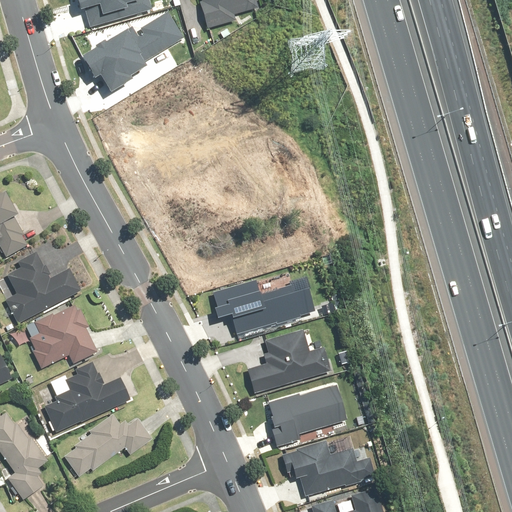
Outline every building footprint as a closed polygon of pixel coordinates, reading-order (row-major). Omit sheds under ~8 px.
[(80,0),(86,26),(152,11),(149,0),(80,0)] [(199,0),(201,2),(196,4),(205,32),(236,22),(234,18),(259,11),(255,0),(199,0)] [(167,8),(89,55),(111,89),(129,78),(126,73),(185,37),(167,8)] [(17,216),(2,192),(0,192),(0,251),(5,259),(27,246),(11,220),(17,216)] [(15,295),(4,301),(15,324),(78,294),(66,271),(50,278),(37,251),(16,261),(19,268),(5,275),(15,295)] [(255,280),(211,292),(215,308),(210,309),(213,322),(226,318),(232,338),(314,316),(307,290),(292,294),(290,286),(259,294),(255,280)] [(31,339),(28,341),(33,351),(30,352),(40,372),(65,359),(70,368),(96,354),(83,330),(88,327),(77,305),(53,318),(51,314),(25,327),(31,339)] [(28,342),(23,329),(9,335),(14,348),(28,342)] [(246,369),(254,395),(329,371),(322,348),(309,352),(303,332),(263,344),(266,354),(262,356),(264,364),(246,369)] [(345,343),(332,347),(339,368),(352,364),(345,343)] [(0,383),(11,379),(0,357),(0,383)] [(77,375),(51,386),(55,397),(51,398),(54,404),(41,408),(52,435),(127,401),(118,380),(103,386),(93,361),(75,369),(77,375)] [(297,396),(263,406),(275,448),(299,441),(298,437),(346,423),(335,386),(298,397),(297,396)] [(27,441),(6,412),(0,416),(0,454),(12,472),(4,478),(22,501),(39,489),(32,480),(40,475),(35,469),(47,461),(31,439),(27,441)] [(119,425),(112,414),(88,431),(90,434),(72,446),(75,450),(62,458),(76,478),(88,470),(90,473),(122,451),(126,456),(150,439),(136,419),(126,426),(123,423),(119,425)] [(325,442),(278,455),(284,473),(291,471),(294,480),(297,479),(303,500),(376,478),(370,459),(355,463),(351,450),(330,457),(325,442)] [(333,511),(330,501),(310,507),(311,511),(382,511),(375,488),(350,496),(354,510),(345,511),(333,511)]
